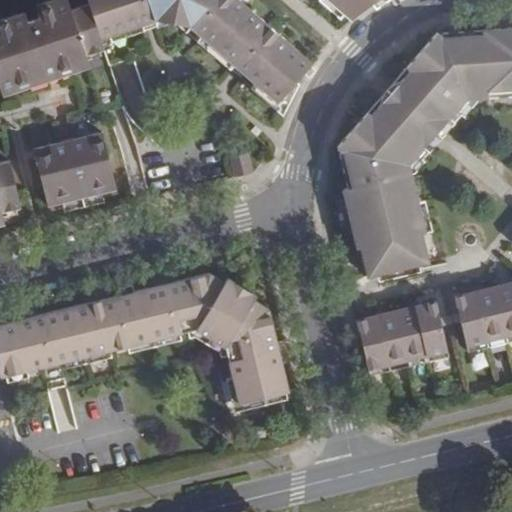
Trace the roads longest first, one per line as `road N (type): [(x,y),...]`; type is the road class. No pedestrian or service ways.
road 1 (residential): [(291,209),(0,277)]
road 2 (residential): [(355,473),(291,209)]
road 3 (residential): [(291,209),(331,91),(375,39),(439,0)]
road 4 (secondary): [(511,435),(355,473)]
road 5 (secondary): [(355,473),(203,511)]
